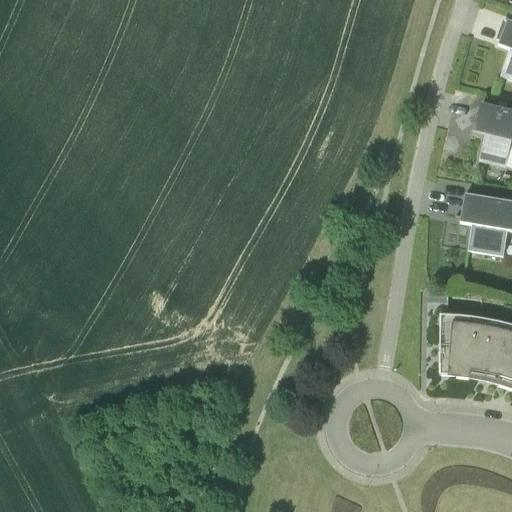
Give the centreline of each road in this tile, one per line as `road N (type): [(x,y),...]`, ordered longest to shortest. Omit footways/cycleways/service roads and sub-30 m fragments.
road 1 (residential): [(380,380),(424,131),(463,0)]
road 2 (residential): [(380,380),(357,382),(333,407),(330,437),(345,463),(389,472),(413,454),(423,426)]
